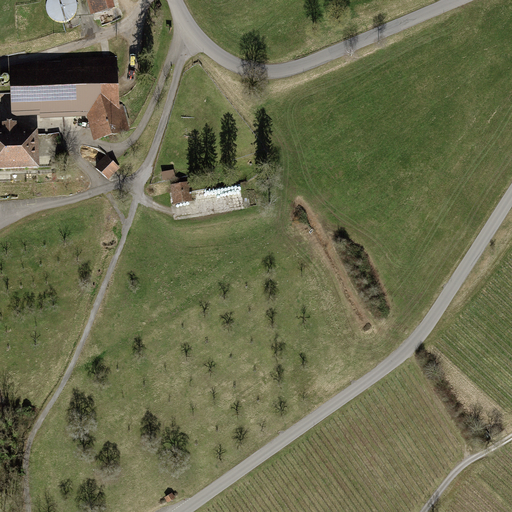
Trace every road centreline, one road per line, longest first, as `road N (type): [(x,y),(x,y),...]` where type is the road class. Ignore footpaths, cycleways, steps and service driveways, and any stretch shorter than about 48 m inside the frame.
road 1 (track): [(192,29),(68,378),(22,452),(30,511)]
road 2 (tertiary): [(511,194),(412,344),(182,511)]
road 3 (tertiary): [(176,0),(220,55),(267,71),(313,61),(458,0)]
road 4 (track): [(422,511),(470,457),(511,432)]
